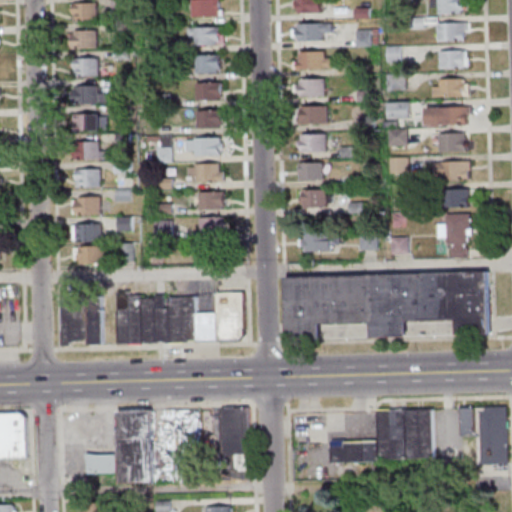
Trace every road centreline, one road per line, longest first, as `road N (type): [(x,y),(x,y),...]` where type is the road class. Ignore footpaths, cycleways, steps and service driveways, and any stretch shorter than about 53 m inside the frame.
road 1 (residential): [(275,511),(259,0)]
road 2 (secondary): [(511,370),(44,384)]
road 3 (residential): [(44,384),(32,0)]
road 4 (residential): [(52,511),(44,384)]
